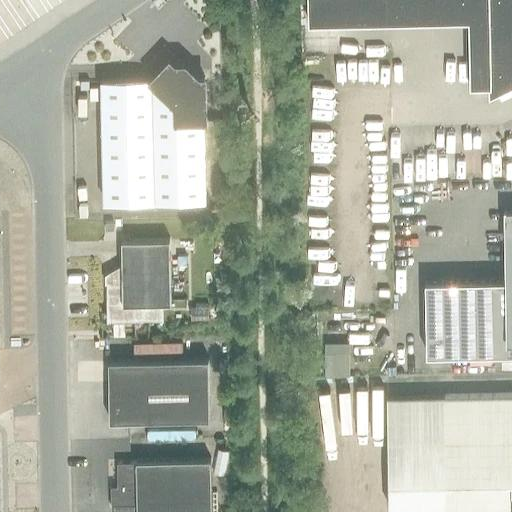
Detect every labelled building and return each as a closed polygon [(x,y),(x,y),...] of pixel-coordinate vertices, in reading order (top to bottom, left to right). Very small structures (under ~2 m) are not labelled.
[(511,0),(309,0),(310,23),(469,20),(471,86),(490,85),(491,95),(511,84),(511,0)] [(104,202),(111,202),(205,199),(204,119),(205,119),(204,78),(189,78),(170,60),(152,79),(102,80),(104,202)] [(427,355),(511,352),(511,211),(506,212),(506,209),(505,209),(506,280),(426,281),(427,355)] [(122,266),(107,276),(107,321),(163,320),(163,303),(171,303),(170,239),(122,240),(122,266)] [(330,373),(354,373),(354,339),(330,340),(330,373)] [(209,359),(109,361),(109,388),(110,421),(131,421),(131,420),(210,419),(209,359)] [(511,394),(443,396),(445,511),(511,511),(511,502),(511,394)] [(111,486),(112,510),(138,510),(137,511),(211,511),(211,459),(137,460),(137,462),(118,463),(118,486),(111,486)]
